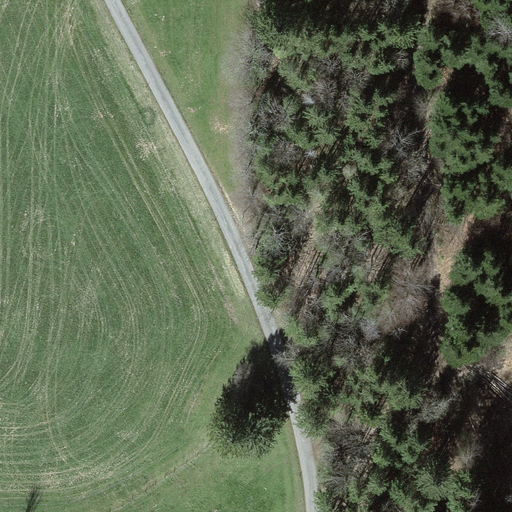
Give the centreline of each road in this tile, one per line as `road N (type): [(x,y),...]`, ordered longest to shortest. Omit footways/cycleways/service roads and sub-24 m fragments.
road 1 (unclassified): [(322,511),(318,417),(280,285),(226,172),(126,0)]
road 2 (track): [(444,511),(427,243),(426,0)]
